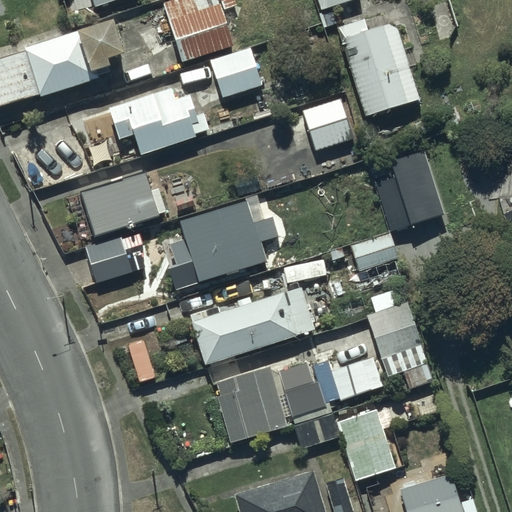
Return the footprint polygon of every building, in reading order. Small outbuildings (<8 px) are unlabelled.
[(96,0),(99,9),(127,0),(96,0)] [(185,0),(165,6),(182,64),(233,49),(223,14),(239,9),(235,0),(185,0)] [(361,1),(360,0),(315,0),(320,14),(361,1)] [(0,67),(0,114),(100,83),(99,79),(111,75),(109,69),(126,64),(114,26),(29,53),(31,57),(0,67)] [(398,32),(370,41),(366,28),(340,37),(368,123),(422,105),(398,32)] [(264,87),(252,52),(213,65),(225,100),(264,87)] [(181,105),(177,93),(113,114),(123,144),(136,140),(143,160),(198,142),(197,140),(213,135),(208,119),(201,121),(194,101),(181,105)] [(342,101),(304,113),(318,155),(355,143),(342,101)] [(395,177),(375,184),(390,231),(443,215),(422,151),(390,161),(395,177)] [(153,197),(147,176),(82,197),(96,240),(167,216),(160,195),(153,197)] [(256,228),(250,206),(179,226),(185,246),(172,250),(178,269),(169,272),(176,296),(202,289),(201,287),(271,268),(265,247),(284,242),(278,221),(256,228)] [(133,276),(122,239),(85,250),(96,287),(133,276)] [(391,239),(352,251),(360,274),(398,262),(391,239)] [(409,385),(433,377),(408,298),(397,302),(392,288),(372,295),(376,309),(366,312),(385,372),(403,367),(409,385)] [(194,327),(194,328),(206,369),(317,336),(304,292),(221,316),(220,311),(192,319),(194,327)] [(278,368),(294,420),(332,409),(329,399),(383,382),(373,351),(331,364),(328,356),(312,360),(317,375),(311,377),(306,360),(278,368)] [(284,421),(267,363),(216,378),(219,390),(216,391),(230,437),(284,421)] [(394,464),(377,408),(338,420),(355,476),(394,464)] [(338,433),(331,411),(293,423),(300,445),(319,439),(338,433)] [(325,511),(312,467),(233,490),(239,511),(325,511)] [(460,511),(448,471),(399,485),(406,511),(460,511)] [(334,511),(353,507),(344,474),(324,479),(332,511),(334,511)]
